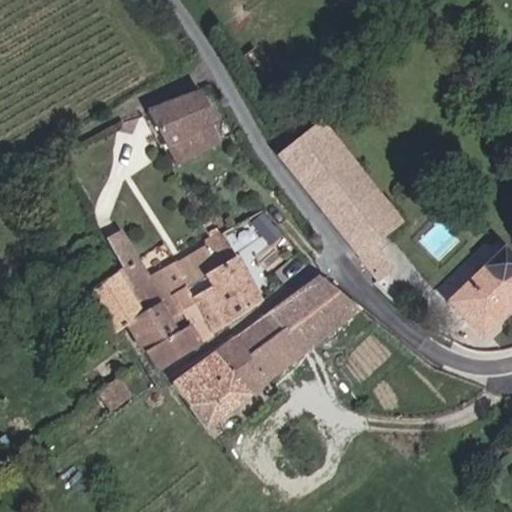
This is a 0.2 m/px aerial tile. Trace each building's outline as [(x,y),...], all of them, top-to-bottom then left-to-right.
[(211,125),(200,102),(201,101),(198,95),(147,114),(146,114),(174,166),(189,159),(216,145),(208,127),(211,125)] [(315,124),(275,158),(327,223),(381,287),(383,289),(392,296),(405,285),(374,246),(387,236),(398,226),(315,124)] [(192,304),(210,336),(210,335),(256,305),(217,234),(207,238),(209,242),(207,244),(209,248),(213,255),(218,264),(218,267),(217,269),(204,275),(213,292),(192,304)] [(113,257),(127,250),(120,238),(106,245),(110,252),(113,257)] [(121,271),(113,257),(110,252),(100,257),(89,241),(72,252),(67,248),(57,253),(81,289),(113,335),(125,329),(141,319),(113,276),(121,271)] [(127,250),(113,257),(121,271),(113,276),(141,319),(156,310),(158,312),(171,304),(196,345),(210,336),(192,304),(213,292),(204,275),(217,269),(218,267),(218,264),(213,255),(209,248),(147,282),(127,250)] [(511,262),(500,251),(446,303),(481,340),(511,310),(511,262)] [(200,361),(170,385),(203,430),(356,310),(315,278),(263,316),(200,361)] [(153,372),(196,345),(171,304),(158,312),(172,336),(142,355),(153,372)] [(125,329),(142,355),(172,336),(158,312),(156,310),(141,319),(125,329)]
